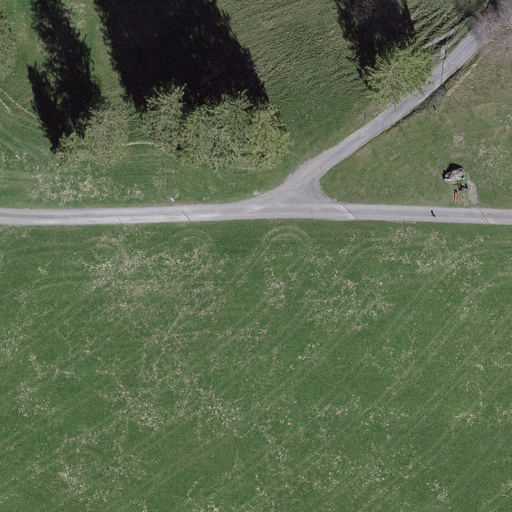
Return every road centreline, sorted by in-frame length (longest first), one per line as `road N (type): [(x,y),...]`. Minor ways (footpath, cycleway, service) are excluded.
road 1 (track): [(0,217),(511,210)]
road 2 (track): [(287,209),(307,176),(396,114),(511,8)]
